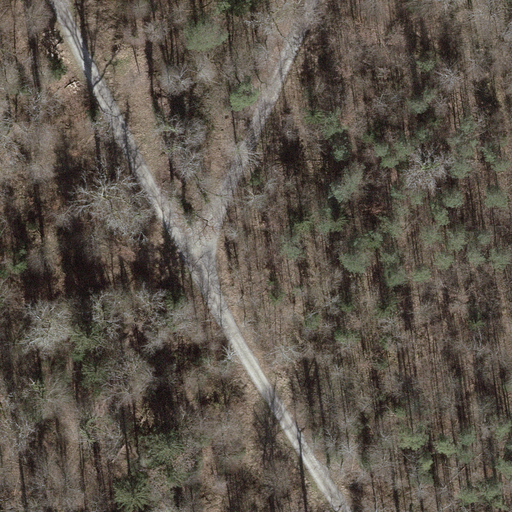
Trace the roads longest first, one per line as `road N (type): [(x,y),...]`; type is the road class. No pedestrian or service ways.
road 1 (track): [(360,511),(174,235),(56,0)]
road 2 (track): [(307,0),(234,156),(214,223),(233,319),(173,380),(69,511)]
